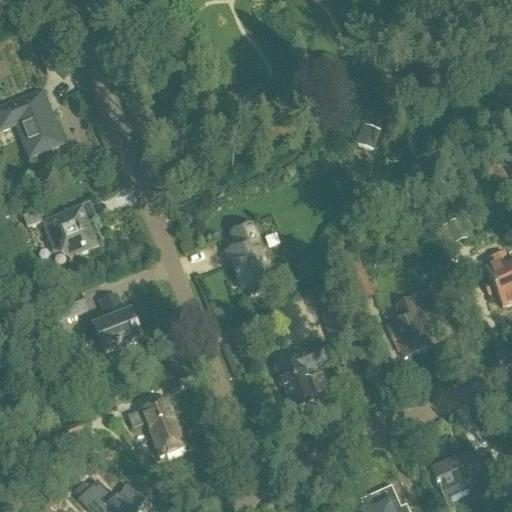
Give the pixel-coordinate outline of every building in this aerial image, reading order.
[(0,135),(16,129),(29,162),(64,148),(43,95),(0,112),(0,135)] [(511,162),(510,157),(497,163),(502,174),(511,169),(511,162)] [(53,255),(70,262),(99,250),(89,226),(97,223),(90,206),(43,225),(38,214),(23,221),(27,232),(42,226),(53,255)] [(441,231),(449,249),(467,240),(459,222),(441,231)] [(248,290),(252,299),(271,291),(267,283),(270,282),(254,241),(257,240),(252,228),(232,236),(238,251),(228,255),(243,292),(248,290)] [(313,281),(332,263),(323,254),(304,271),(313,281)] [(511,266),(507,255),(491,262),(495,271),(486,275),(491,287),(484,290),(488,299),(495,296),(503,312),(511,307),(511,266)] [(353,285),(356,292),(365,288),(356,267),(349,269),(351,274),(349,275),(353,284),(353,285)] [(448,288),(443,277),(434,281),(439,293),(448,288)] [(334,285),(340,295),(347,290),(342,280),(334,285)] [(315,300),(325,322),(344,312),(334,291),(315,300)] [(396,343),(404,362),(431,350),(420,323),(438,314),(429,295),(397,308),(404,323),(388,330),(394,344),(396,343)] [(55,318),(58,327),(88,314),(81,297),(51,309),(55,318)] [(93,330),(104,357),(142,341),(131,315),(126,317),(118,297),(98,305),(106,325),(93,330)] [(281,385),(290,407),(315,397),(306,375),(309,373),(311,376),(328,370),(318,345),(294,355),(298,363),(275,372),(281,385)] [(147,427),(160,461),(186,451),(171,417),(173,416),(168,404),(128,420),(133,433),(147,427)] [(59,432),(65,447),(85,439),(79,424),(59,432)] [(432,472),(444,498),(485,480),(486,484),(509,475),(499,451),(488,455),(477,460),(474,453),(432,472)] [(136,511),(118,500),(123,493),(106,476),(98,484),(78,503),(86,511),(136,511)] [(407,511),(406,509),(401,511),(391,490),(361,503),(364,511),(407,511)]
